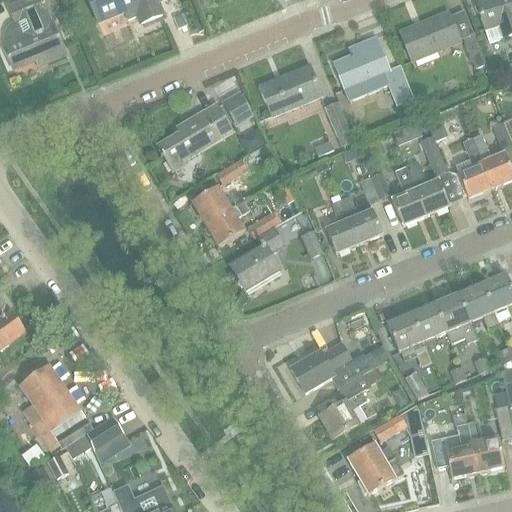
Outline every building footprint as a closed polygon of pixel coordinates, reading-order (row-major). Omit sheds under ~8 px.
[(7,46),(3,48),(12,72),(43,59),(45,65),(65,57),(53,27),(51,27),(44,13),(46,12),(41,0),(34,0),(9,10),(15,24),(16,24),(17,25),(11,27),(8,30),(6,37),(6,42),(7,46)] [(156,4),(164,0),(86,0),(88,2),(97,24),(134,9),(140,24),(161,16),(156,4)] [(511,0),(483,0),(475,3),(484,31),(488,43),(511,36),(511,0)] [(411,63),(459,44),(447,15),(399,35),(411,63)] [(486,65),(474,36),(462,41),(474,70),(486,65)] [(349,104),(388,88),(396,108),(413,101),(399,68),(388,72),(376,40),(347,52),(350,59),(333,66),(349,104)] [(194,77),(200,91),(229,79),(223,65),(194,77)] [(271,119),(321,99),(309,69),(259,89),(271,119)] [(92,73),(91,85),(97,86),(96,95),(119,97),(120,81),(106,80),(107,74),(92,73)] [(235,98),(223,105),(236,127),(252,118),(241,100),(235,98)] [(349,134),(337,105),(325,110),(337,139),(349,134)] [(170,171),(231,135),(215,108),(181,127),(185,133),(157,149),(170,171)] [(437,115),(424,121),(431,138),(433,143),(446,138),(437,115)] [(511,119),(503,124),(511,148),(511,119)] [(502,152),(511,148),(503,124),(492,128),(502,152)] [(256,130),(238,141),(247,155),(264,145),(256,130)] [(349,134),(337,139),(340,149),(353,143),(349,134)] [(431,138),(420,143),(434,179),(446,174),(436,150),(433,143),(431,138)] [(481,165),(490,191),(511,181),(511,176),(504,156),(490,161),(481,138),(471,142),(481,165)] [(467,200),(490,191),(481,165),(471,142),(461,146),(470,169),(456,175),(467,200)] [(242,162),(221,174),(227,184),(248,171),(242,162)] [(417,165),(405,170),(425,218),(449,209),(448,206),(438,183),(436,183),(426,187),(417,165)] [(403,197),(391,202),(402,228),(425,218),(405,170),(394,175),(403,197)] [(380,175),(369,180),(379,202),(389,198),(380,175)] [(379,202),(369,180),(358,184),(367,207),(379,202)] [(192,206),(190,208),(197,220),(199,218),(205,228),(232,212),(244,205),(238,195),(225,202),(218,189),(191,205),(192,206)] [(349,198),(340,202),(345,213),(354,210),(349,198)] [(340,202),(331,206),(335,217),(345,213),(340,202)] [(232,212),(205,228),(218,250),(244,234),(237,221),(249,213),(244,205),(232,212)] [(345,213),(348,222),(359,246),(382,237),(372,213),(359,218),(356,209),(354,210),(345,213)] [(335,255),(359,246),(348,222),(345,213),(335,217),(334,218),(338,227),(326,232),(335,255)] [(279,227),(273,215),(247,230),(253,242),(279,227)] [(268,257),(282,249),(272,233),(255,243),(260,251),(230,270),(243,293),(278,273),(268,257)] [(310,261),(322,256),(312,233),(301,237),(310,261)] [(303,267),(289,272),(293,284),(307,280),(303,267)] [(481,287),(493,316),(505,311),(510,322),(511,320),(511,292),(506,277),(481,287)] [(498,328),(493,316),(481,287),(457,297),(469,326),(481,321),(486,333),(498,328)] [(476,342),(469,326),(457,297),(434,306),(446,335),(450,346),(463,340),(466,346),(476,342)] [(422,345),(446,335),(434,306),(410,316),(422,345)] [(0,353),(25,336),(11,315),(0,322),(0,353)] [(430,365),(422,345),(410,316),(386,326),(398,355),(411,349),(420,369),(430,365)] [(319,355),(290,372),(305,397),(331,381),(337,391),(372,371),(364,358),(362,355),(350,363),(341,346),(321,358),(319,355)] [(511,362),(511,361),(507,351),(496,355),(501,367),(511,362)] [(488,371),(483,359),(472,364),(476,376),(488,371)] [(51,435),(80,415),(79,413),(48,369),(19,389),(51,435)] [(465,382),(460,370),(449,374),(454,386),(465,382)] [(509,410),(511,409),(511,371),(501,374),(509,410)] [(373,372),(363,378),(368,388),(378,382),(373,372)] [(417,403),(429,396),(416,373),(404,379),(417,403)] [(329,413),(318,420),(333,443),(364,424),(355,410),(366,404),(361,395),(369,389),(368,388),(363,378),(337,393),(340,397),(324,406),(329,413)] [(417,407),(399,417),(406,428),(409,434),(423,431),(423,429),(419,411),(417,407)] [(503,442),(511,439),(511,438),(505,408),(496,410),(503,442)] [(462,416),(454,418),(456,428),(464,426),(462,416)] [(379,444),(406,428),(399,417),(372,433),(379,444)] [(93,432),(85,437),(93,454),(123,436),(113,420),(93,432)] [(61,451),(79,440),(92,432),(86,421),(79,425),(54,441),(61,451)] [(466,426),(471,446),(478,476),(504,470),(497,440),(481,443),(477,423),(466,426)] [(429,455),(440,453),(435,426),(423,429),(423,431),(429,455)] [(451,481),(478,476),(471,446),(466,426),(464,426),(456,428),(459,442),(463,441),(463,447),(444,451),(451,481)] [(90,450),(84,438),(68,448),(75,459),(90,450)] [(160,467),(168,459),(155,443),(146,451),(160,467)] [(374,447),(347,463),(368,498),(395,482),(403,476),(389,452),(384,452),(379,455),(374,447)] [(60,460),(49,465),(56,481),(68,475),(60,460)] [(41,468),(29,474),(37,491),(50,485),(41,468)] [(18,511),(6,489),(0,492),(0,511),(18,511)] [(127,489),(113,495),(120,511),(173,511),(163,490),(134,503),(127,489)]
